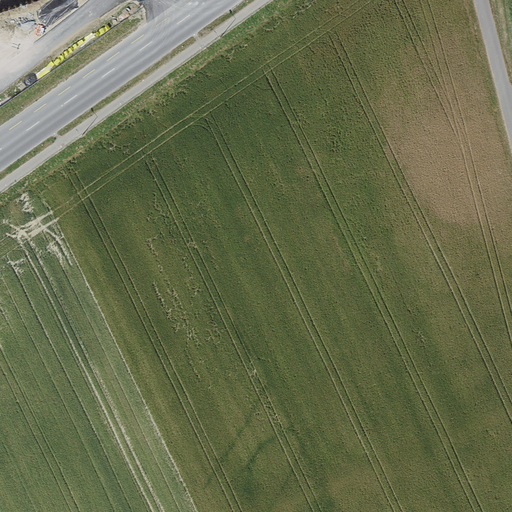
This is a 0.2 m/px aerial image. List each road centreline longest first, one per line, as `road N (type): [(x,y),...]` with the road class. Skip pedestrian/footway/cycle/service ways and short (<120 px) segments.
road 1 (secondary): [(214,0),(0,151)]
road 2 (track): [(479,0),(511,118)]
